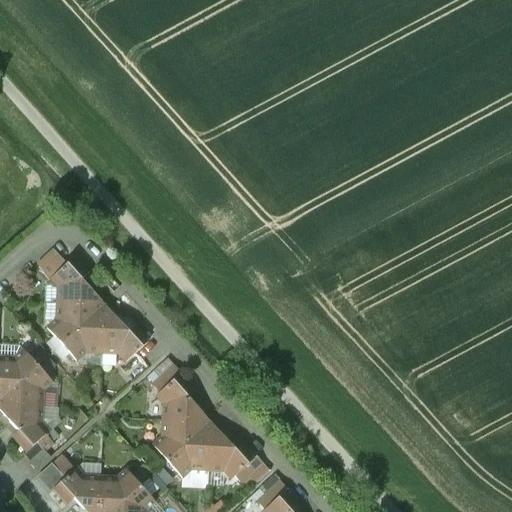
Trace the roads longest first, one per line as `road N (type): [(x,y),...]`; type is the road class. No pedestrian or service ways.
road 1 (track): [(0,78),(390,511)]
road 2 (residential): [(0,281),(51,234),(105,257),(328,511)]
